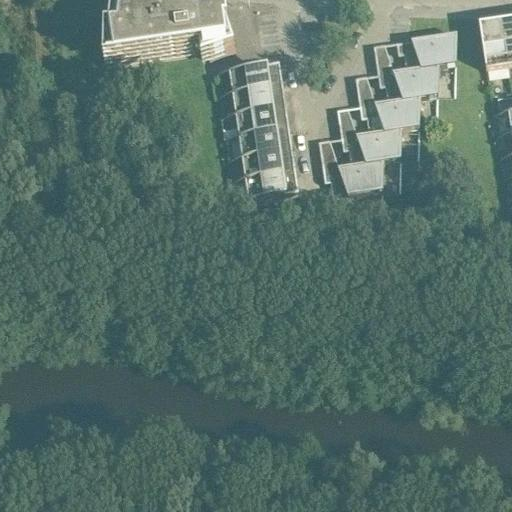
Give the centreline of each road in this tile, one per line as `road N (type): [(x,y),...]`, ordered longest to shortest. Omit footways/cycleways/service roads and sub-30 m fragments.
road 1 (residential): [(304,132),(384,0)]
road 2 (residential): [(286,0),(304,132)]
